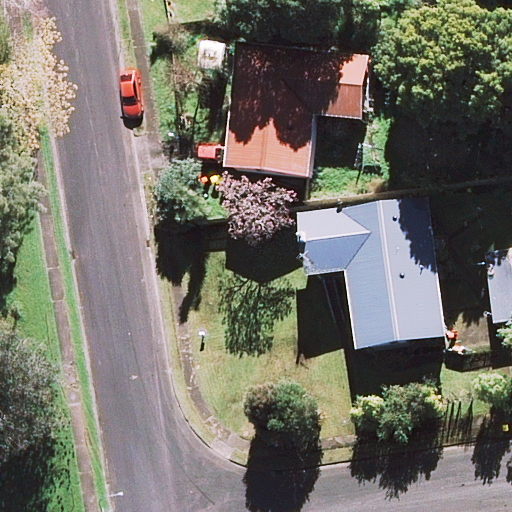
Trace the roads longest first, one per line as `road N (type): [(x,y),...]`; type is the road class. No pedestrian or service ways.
road 1 (residential): [(84,0),(157,511)]
road 2 (residential): [(511,481),(262,511)]
